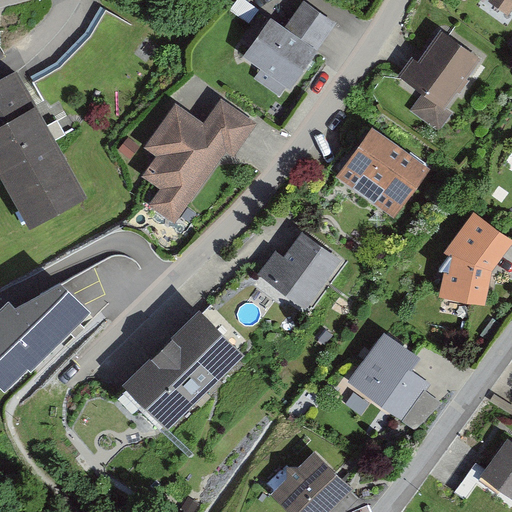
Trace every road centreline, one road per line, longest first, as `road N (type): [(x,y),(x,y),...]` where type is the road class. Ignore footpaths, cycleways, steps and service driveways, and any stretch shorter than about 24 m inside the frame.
road 1 (residential): [(78,374),(236,212),(308,124),(390,0)]
road 2 (residential): [(385,511),(511,338)]
